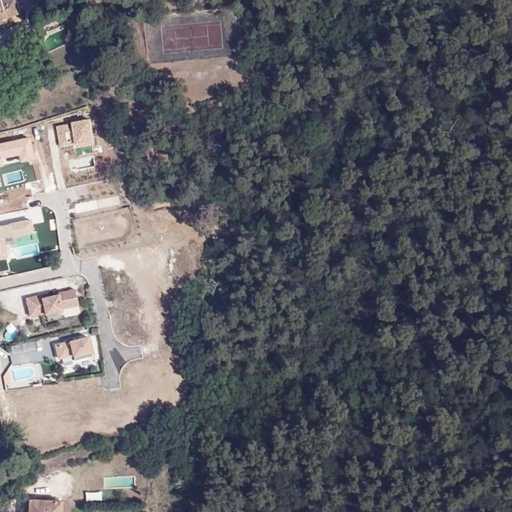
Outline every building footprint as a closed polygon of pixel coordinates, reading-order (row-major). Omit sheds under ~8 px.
[(0,0),(0,20),(10,17),(22,13),(17,0),(0,0)] [(10,17),(0,20),(0,27),(12,23),(10,17)] [(68,22),(71,35),(84,30),(80,17),(68,22)] [(25,297),(29,316),(77,305),(72,286),(25,297)] [(87,334),(53,344),(57,359),(73,354),(75,359),(93,355),(87,334)] [(30,498),(29,511),(61,511),(62,499),(30,498)]
